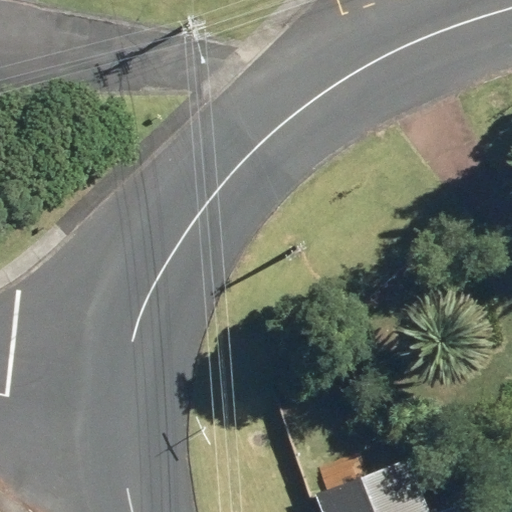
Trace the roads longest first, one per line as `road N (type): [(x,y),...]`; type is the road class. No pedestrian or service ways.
road 1 (residential): [(511,12),(436,34),(337,81),(270,133),(216,190),(173,253),(137,348),(135,413)]
road 2 (residential): [(135,413),(0,397)]
